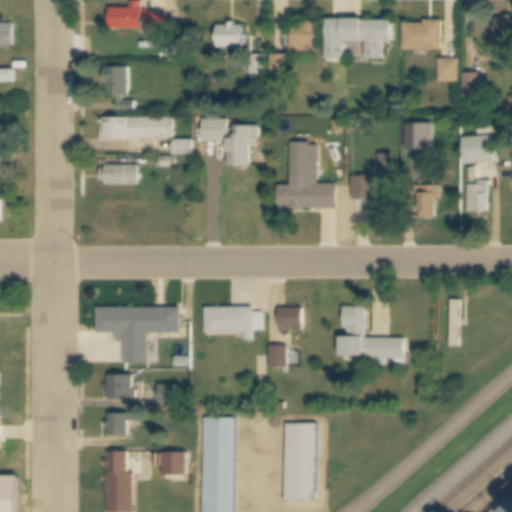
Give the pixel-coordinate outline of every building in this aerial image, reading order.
[(146,3),(146,11),(152,11),(152,14),(171,14),(171,36),(150,36),(150,31),(114,31),(114,11),(134,11),(134,3),(146,3)] [(511,38),(500,38),(500,17),(509,17),(509,15),(511,15),(511,38)] [(373,46),(349,46),(348,65),(331,65),(331,21),(349,21),(349,24),(397,24),(397,46),(388,46),(388,62),(373,62),(373,46)] [(294,22),(323,22),(323,54),(293,54),(294,22)] [(418,51),(408,51),(408,25),(428,26),(428,22),(446,22),(446,51),(431,51),(431,55),(418,54),(418,51)] [(240,27),(248,27),(248,50),(222,50),(222,27),(230,27),(230,24),(240,24),(240,27)] [(0,25),(17,26),(17,48),(0,47),(0,25)] [(252,57),(269,57),(269,77),(252,77),(252,57)] [(274,77),(274,57),(294,57),(294,77),(274,77)] [(443,60),(463,60),(463,84),(443,84),(443,60)] [(139,101),(139,116),(120,116),(120,96),(109,96),(109,68),(133,68),(133,101),(139,101)] [(0,71),(18,71),(19,84),(0,84),(0,71)] [(467,74),(485,74),(485,99),(467,99),(467,74)] [(105,118),(177,118),(177,140),(105,140),(105,118)] [(208,121),(233,121),(233,128),(264,128),(264,142),(254,142),(254,169),(232,169),(232,142),(208,142),(208,121)] [(411,124),(437,124),(437,152),(411,152),(411,124)] [(467,140),(498,136),(501,162),(470,166),(467,140)] [(177,141),(198,141),(198,157),(177,156),(177,141)] [(383,155),(398,155),(398,173),(383,173),(383,155)] [(176,156),(176,167),(168,167),(168,156),(176,156)] [(110,169),(110,165),(143,165),(143,186),(110,186),(110,182),(105,182),(105,169),(110,169)] [(295,184),(295,176),(314,176),(313,184),(341,184),(341,209),(281,209),(281,184),(295,184)] [(358,177),(376,177),(376,201),(357,201),(358,177)] [(473,185),(481,185),(481,181),(492,181),(492,218),(473,218),(473,185)] [(424,196),(439,196),(439,219),(424,219),(424,196)] [(456,302),(465,302),(464,348),(454,348),(456,302)] [(285,308),(307,308),(306,333),(285,333),(285,308)] [(348,308),(369,308),(369,340),(409,340),(409,363),(345,363),(345,340),(352,340),(352,329),(348,329),(348,308)] [(120,335),(103,335),(103,310),(184,310),(184,335),(154,335),(153,365),(128,365),(128,340),(120,340),(120,335)] [(257,332),(257,341),(249,341),(249,335),(210,335),(210,310),(257,310),(257,313),(268,313),(268,332),(257,332)] [(275,345),(292,345),(292,370),(275,370),(275,345)] [(181,357),(192,357),(192,367),(180,367),(181,357)] [(140,402),(113,402),(113,375),(136,375),(136,390),(140,390),(140,402)] [(164,383),(183,383),(182,407),(163,407),(164,383)] [(131,438),(113,438),(113,413),(131,414),(131,438)] [(207,511),(209,418),(242,419),(240,511),(207,511)] [(291,425),(322,425),(320,503),(289,502),(291,425)] [(113,511),(113,452),(131,452),(131,476),(137,476),(137,511),(113,511)] [(170,456),(192,456),(192,479),(170,479),(170,456)] [(0,511),(0,471),(20,471),(20,511),(0,511)] [(499,511),(511,500),(511,511),(499,511)]
